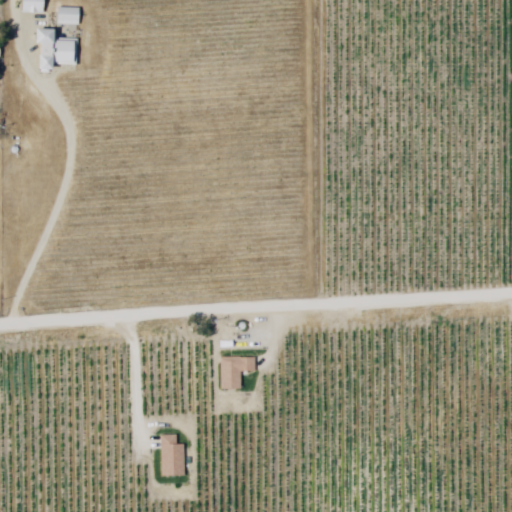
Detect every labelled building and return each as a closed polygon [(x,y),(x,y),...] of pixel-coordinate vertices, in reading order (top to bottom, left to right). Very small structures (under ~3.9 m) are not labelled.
[(22,0),(43,0),(43,15),(22,14),(22,0)] [(58,9),(80,10),(79,27),(57,26),(58,9)] [(35,30),(57,32),(56,39),(79,40),(78,68),(53,66),(52,73),(38,72),(39,45),(34,45),(35,30)] [(221,357),(256,356),(256,371),(241,372),(242,388),(222,389),(221,357)] [(160,435),(177,435),(178,443),(184,443),(185,476),(161,477),(160,435)]
